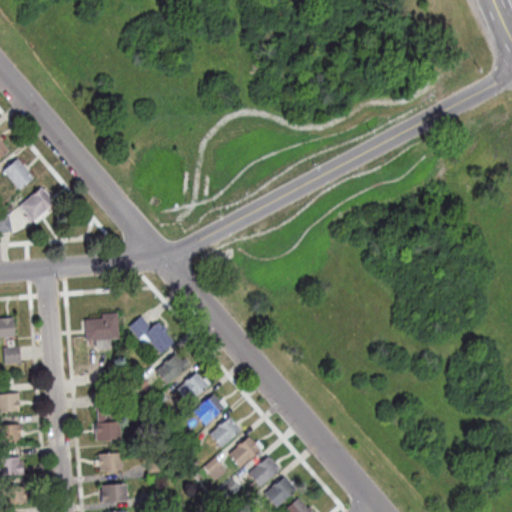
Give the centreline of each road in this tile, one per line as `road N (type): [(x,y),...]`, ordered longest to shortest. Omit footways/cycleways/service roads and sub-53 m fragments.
road 1 (residential): [(378,511),(0,71)]
road 2 (residential): [(511,73),(161,257),(0,270)]
road 3 (residential): [(61,511),(43,267)]
